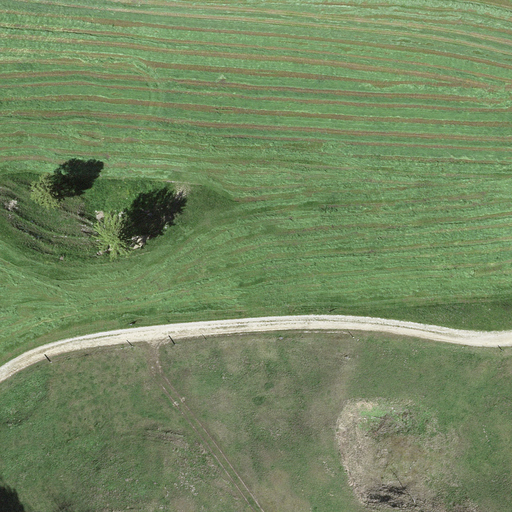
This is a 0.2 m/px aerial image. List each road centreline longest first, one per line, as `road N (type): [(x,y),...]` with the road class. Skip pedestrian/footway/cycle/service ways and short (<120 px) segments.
road 1 (track): [(0,375),(49,349),(98,339),(268,322),(511,338)]
road 2 (track): [(142,333),(158,373),(260,511)]
